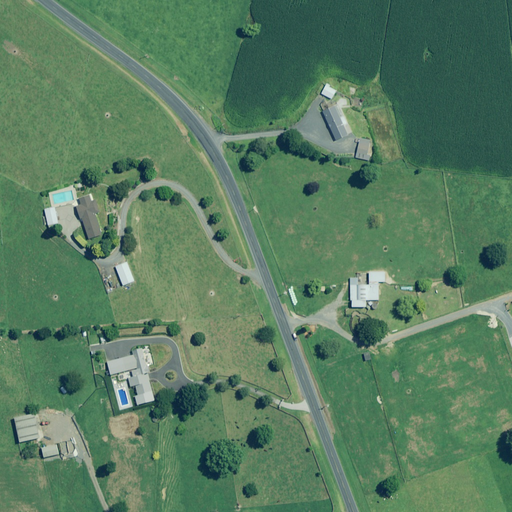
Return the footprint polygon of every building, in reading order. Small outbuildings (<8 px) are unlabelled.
[(337,91),(326,86),(322,94),(332,100),(337,91)] [(345,117),(341,119),(335,107),(323,112),(336,141),(348,135),(344,126),(348,125),(345,117)] [(371,155),(368,155),(371,141),(360,139),(357,159),(367,161),(370,161),(371,155)] [(92,202),(90,196),(79,200),(81,206),(77,207),(82,222),(83,221),(89,239),(103,235),(96,214),(100,213),(96,201),(92,202)] [(59,224),(55,208),(45,210),(49,226),(59,224)] [(135,282),(128,263),(116,267),(123,286),(135,282)] [(386,282),(386,273),(370,273),(370,286),(359,285),(359,279),(351,278),(351,307),(366,308),(366,300),(378,301),(379,282),(386,282)] [(148,370),(143,349),(133,351),(134,356),(123,358),(126,371),(132,370),(134,378),(129,379),(131,387),(135,386),(138,396),(136,397),(138,405),(155,401),(150,381),(148,381),(145,370),(148,370)] [(372,360),(370,352),(364,354),(366,361),(372,360)] [(40,439),(35,414),(15,418),(20,443),(40,439)] [(59,455),(57,445),(42,449),(44,458),(59,455)]
